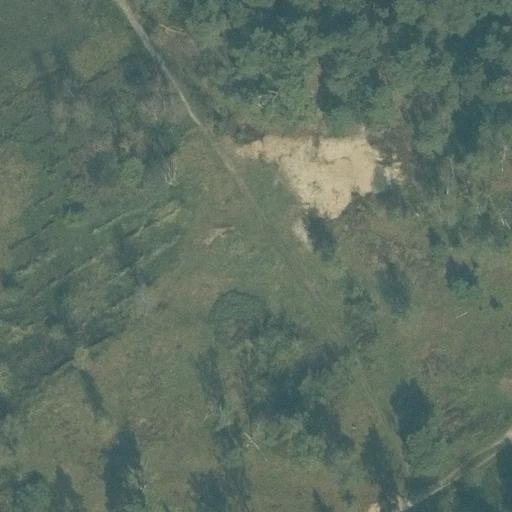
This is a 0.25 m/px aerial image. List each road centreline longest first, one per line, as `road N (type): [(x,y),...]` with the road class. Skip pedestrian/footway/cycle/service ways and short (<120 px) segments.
road 1 (track): [(430,491),(119,0)]
road 2 (track): [(511,442),(397,511)]
